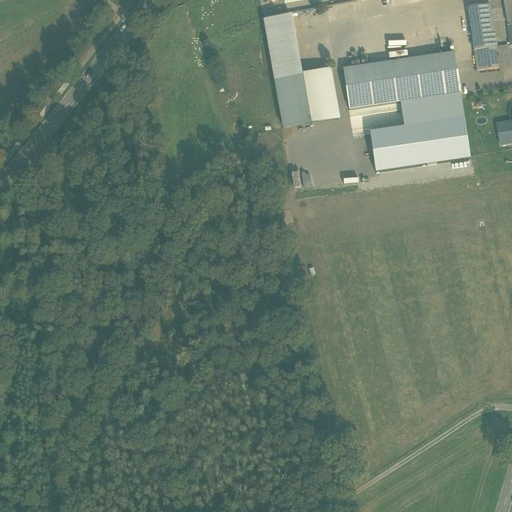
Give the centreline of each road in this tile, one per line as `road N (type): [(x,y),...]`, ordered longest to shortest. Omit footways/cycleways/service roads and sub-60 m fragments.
road 1 (primary): [(0,188),(151,0)]
road 2 (track): [(328,511),(331,502),(473,416),(511,409)]
